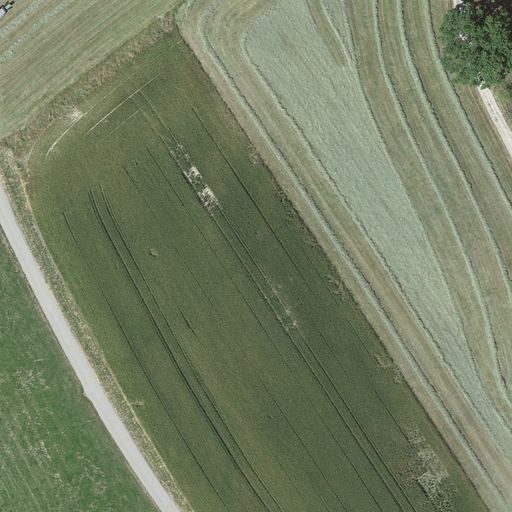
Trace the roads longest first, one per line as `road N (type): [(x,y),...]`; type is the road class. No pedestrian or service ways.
road 1 (unclassified): [(172,511),(63,334),(0,200)]
road 2 (track): [(511,137),(470,58),(461,0)]
